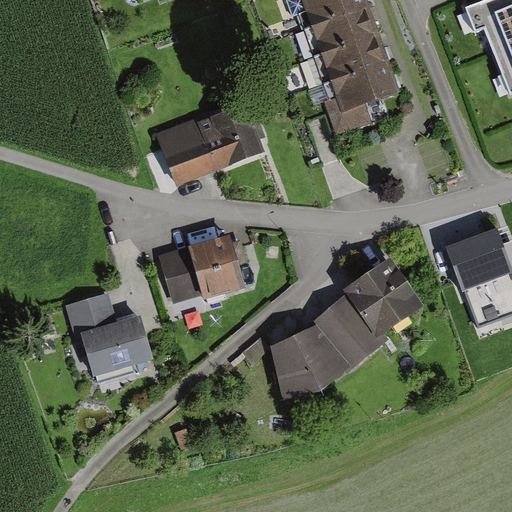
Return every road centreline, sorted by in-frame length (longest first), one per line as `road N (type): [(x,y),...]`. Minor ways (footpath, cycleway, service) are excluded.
road 1 (residential): [(149,199),(341,224),(415,217),(487,197)]
road 2 (residential): [(487,197),(407,0)]
road 3 (track): [(0,153),(149,199)]
road 4 (unknown): [(149,199),(132,237),(134,297),(145,322)]
